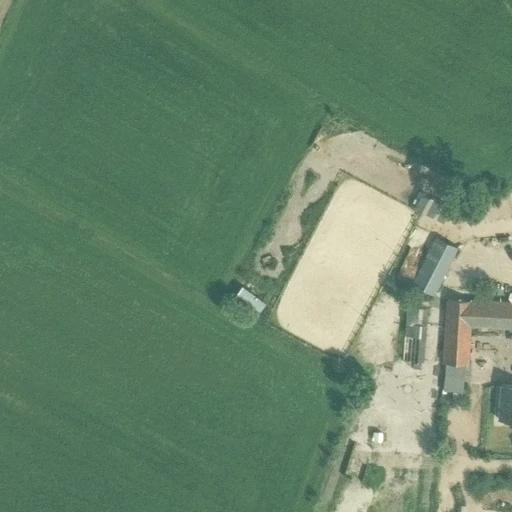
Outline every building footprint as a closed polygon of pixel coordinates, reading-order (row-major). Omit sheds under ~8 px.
[(450,206),(423,192),(415,208),(442,223),(450,206)] [(436,236),(412,283),(435,295),(459,247),(436,236)] [(511,301),(446,298),(442,363),(469,365),(471,327),(511,329),(511,301)] [(425,362),(427,324),(405,323),(402,360),(425,362)] [(511,420),(511,386),(502,386),(500,420),(511,420)]
